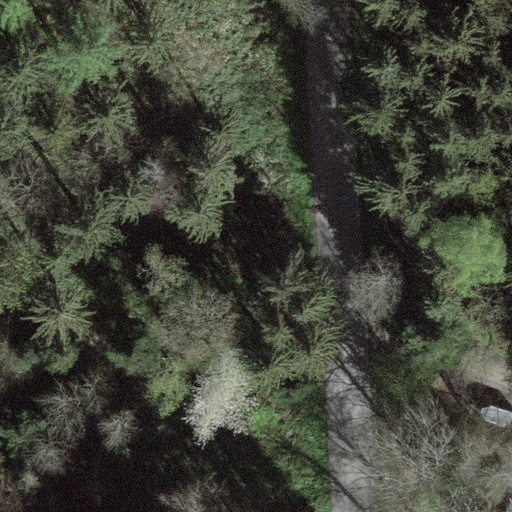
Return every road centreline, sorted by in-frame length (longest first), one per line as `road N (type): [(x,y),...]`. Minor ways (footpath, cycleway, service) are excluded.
road 1 (unclassified): [(323,0),(355,511)]
road 2 (track): [(343,332),(511,404)]
